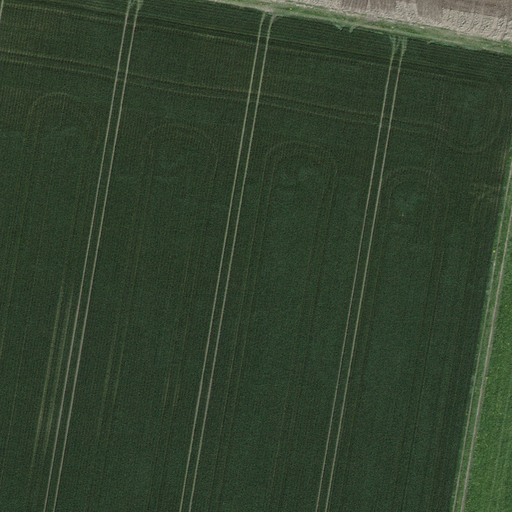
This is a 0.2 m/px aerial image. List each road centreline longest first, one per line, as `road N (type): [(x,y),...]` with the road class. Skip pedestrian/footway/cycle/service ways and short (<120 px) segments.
road 1 (track): [(511,154),(456,511)]
road 2 (track): [(228,0),(511,52)]
